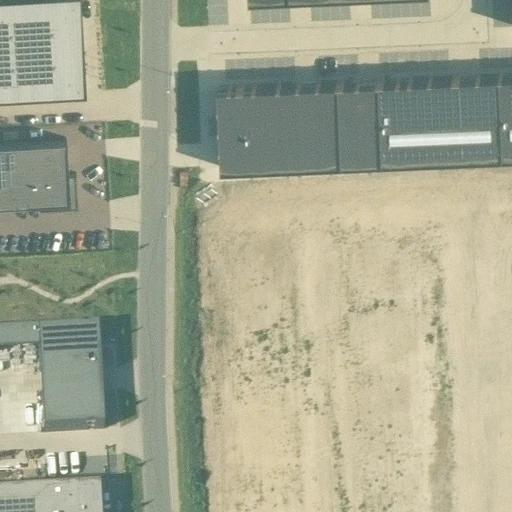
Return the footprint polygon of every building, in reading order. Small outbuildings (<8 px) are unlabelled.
[(79,0),(0,0),(0,95),(84,91),(79,0)] [(228,85),(218,85),(219,102),(218,102),(221,166),(511,153),(511,71),(228,84),(228,85)] [(65,137),(0,140),(0,202),(47,200),(48,207),(77,206),(75,172),(67,172),(65,137)] [(97,369),(95,329),(34,333),(36,358),(40,433),(101,429),(98,389),(91,389),(90,369),(97,369)] [(0,334),(0,360),(36,358),(34,333),(0,334)] [(511,511),(511,436),(455,439),(453,394),(443,395),(442,388),(263,396),(264,419),(235,421),(238,511),(511,511)] [(101,511),(100,487),(0,493),(0,511),(101,511)]
